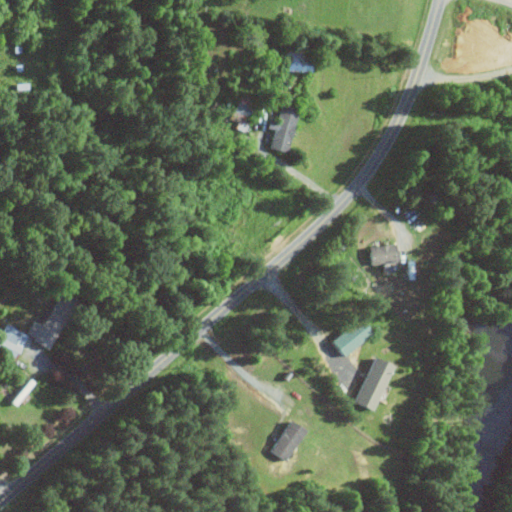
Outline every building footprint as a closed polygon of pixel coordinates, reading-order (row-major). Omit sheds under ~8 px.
[(281,70),(303,71),(303,51),(281,50),(281,70)] [(249,103),(234,100),(233,102),(223,100),(221,110),(228,111),(226,119),(235,121),(233,128),(244,130),(249,103)] [(265,118),(263,128),(270,129),(266,147),(284,151),(294,109),(276,105),(273,120),(265,118)] [(367,265),(394,261),(391,242),(365,246),(367,265)] [(47,346),(57,321),(38,313),(34,322),(29,319),(22,336),(47,346)] [(326,340),(338,355),(367,333),(355,318),(326,340)] [(0,324),(0,351),(13,356),(22,332),(0,324)] [(352,403),(371,409),(386,363),(367,357),(352,403)] [(302,428),(285,418),(266,450),(282,460),(302,428)]
